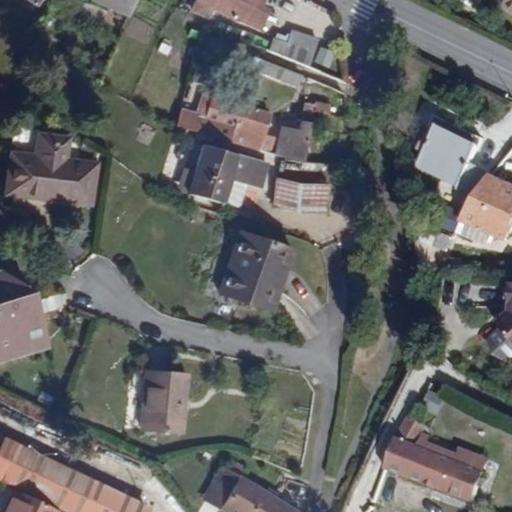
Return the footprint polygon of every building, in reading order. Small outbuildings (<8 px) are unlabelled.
[(92,0),(128,17),(136,0),(92,0)] [(207,16),(210,9),(257,30),(267,8),(259,5),(260,0),(195,0),(192,8),(207,16)] [(272,38),(268,52),(309,68),(317,39),(291,31),(287,42),(272,38)] [(255,57),(250,68),(295,87),(300,76),(255,57)] [(126,100),(136,105),(141,98),(131,91),(126,100)] [(176,126),(200,133),(205,115),(233,124),(239,104),(210,95),(210,97),(200,94),(194,113),(180,109),(176,126)] [(276,156),(304,161),(314,113),(329,115),(330,106),(314,104),(304,103),(299,131),(282,128),(276,156)] [(269,114),(239,104),(233,124),(205,115),(200,133),(258,151),(269,114)] [(472,194),(484,168),(470,161),(481,138),(434,115),(421,142),(427,145),(417,166),(440,178),(435,188),(453,197),(457,187),(472,194)] [(89,202),(94,164),(64,160),(67,139),(37,135),(35,157),(12,154),(7,186),(52,191),(51,198),(89,202)] [(255,161),(202,144),(187,193),(222,204),(223,203),(239,207),(243,190),(240,188),(242,183),(248,185),(255,161)] [(248,185),(261,189),(267,164),(255,161),(248,185)] [(511,222),(511,186),(489,176),(459,220),(504,240),(511,222)] [(273,208),(296,211),(326,214),(328,186),(298,184),(275,179),(273,208)] [(7,186),(7,192),(51,198),(52,191),(7,186)] [(245,236),(238,234),(226,273),(232,275),(245,236)] [(290,251),(245,236),(232,275),(226,273),(219,293),(264,308),(278,268),(283,271),(290,251)] [(429,268),(418,265),(416,275),(426,278),(429,268)] [(264,308),(270,310),(283,271),(278,268),(264,308)] [(0,358),(31,350),(29,343),(44,339),(30,293),(10,280),(8,283),(0,277),(0,358)] [(511,284),(511,285),(511,313),(498,325),(511,339),(511,284)] [(433,384),(446,386),(449,365),(436,363),(433,384)] [(184,376),(144,373),(140,429),(180,432),(184,376)] [(424,435),(427,429),(404,418),(385,471),(386,471),(474,504),(485,472),(419,447),(424,435)] [(460,448),(458,453),(431,442),(432,438),(424,435),(419,447),(485,472),(490,459),(460,448)] [(0,478),(72,511),(145,511),(147,509),(0,440),(0,478)] [(225,491),(215,507),(222,511),(298,511),(256,486),(221,466),(211,483),(225,491)] [(0,484),(0,511),(57,511),(58,511),(0,484)]
